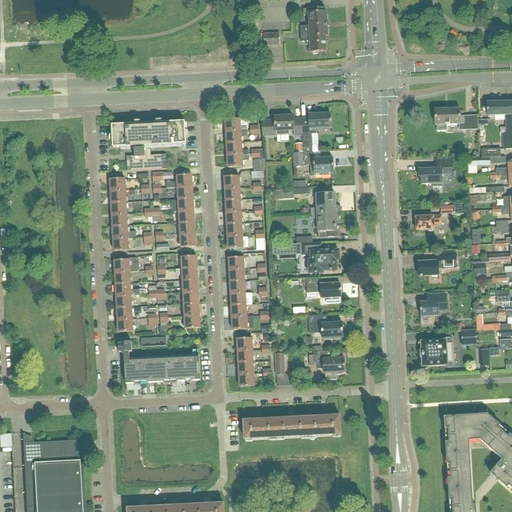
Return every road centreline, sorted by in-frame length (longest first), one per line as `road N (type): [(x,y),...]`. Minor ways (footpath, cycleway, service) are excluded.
road 1 (residential): [(102,405),(87,99)]
road 2 (residential): [(219,399),(203,94)]
road 3 (tertiary): [(393,390),(378,85)]
road 4 (residential): [(108,501),(218,489),(219,399)]
road 5 (tertiary): [(203,94),(378,85)]
road 6 (residential): [(219,399),(393,390)]
road 7 (tertiary): [(377,70),(203,78)]
road 8 (unclassified): [(511,64),(377,70)]
road 9 (unclassified): [(378,85),(511,78)]
road 10 (tertiary): [(399,511),(393,390)]
